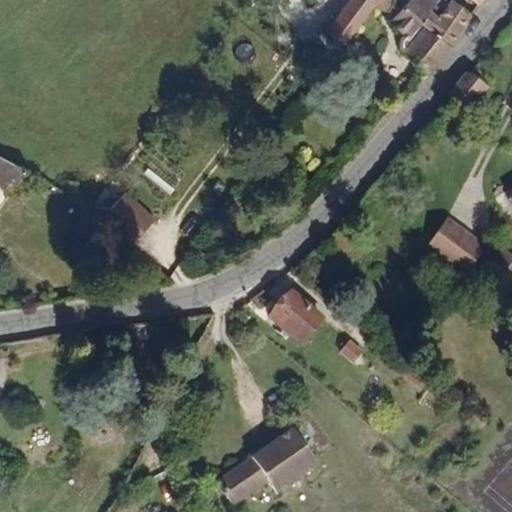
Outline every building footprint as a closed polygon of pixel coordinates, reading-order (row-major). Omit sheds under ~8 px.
[(388,1),(387,0),(350,0),(375,19),(388,1)] [(480,0),(498,14),(507,0),(480,0)] [(439,91),(482,34),(453,12),(446,21),(429,7),(413,25),(410,30),(433,49),(414,71),(434,86),(439,91)] [(464,111),(483,127),(498,110),(480,93),(464,111)] [(0,196),(20,207),(39,186),(0,166),(0,196)] [(125,194),(106,220),(136,243),(156,217),(125,194)] [(108,249),(120,237),(99,216),(88,229),(108,249)] [(493,272),(496,268),(457,239),(437,265),(475,296),(493,272)] [(326,348),(333,339),(303,313),(279,341),(296,357),(300,353),(313,364),(326,348)] [(350,339),(340,354),(355,364),(365,350),(350,339)] [(365,383),(373,374),(362,363),(354,373),(365,383)] [(259,511),(277,500),(286,511),(326,483),(298,447),(224,500),(232,511),(259,511)]
